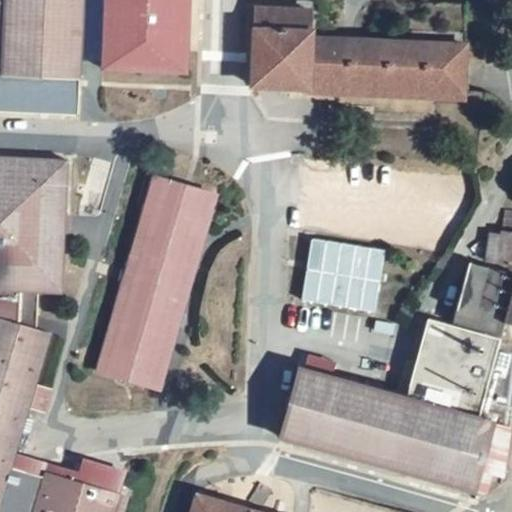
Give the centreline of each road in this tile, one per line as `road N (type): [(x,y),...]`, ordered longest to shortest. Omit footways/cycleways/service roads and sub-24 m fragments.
road 1 (unknown): [(288,117),(278,308),(281,333),(307,356),(363,358),(421,333),(450,300),(511,167)]
road 2 (unknown): [(264,454),(64,421),(65,383),(100,299),(135,124)]
road 3 (unknown): [(511,143),(400,121),(288,117)]
road 4 (unknown): [(264,454),(438,504)]
